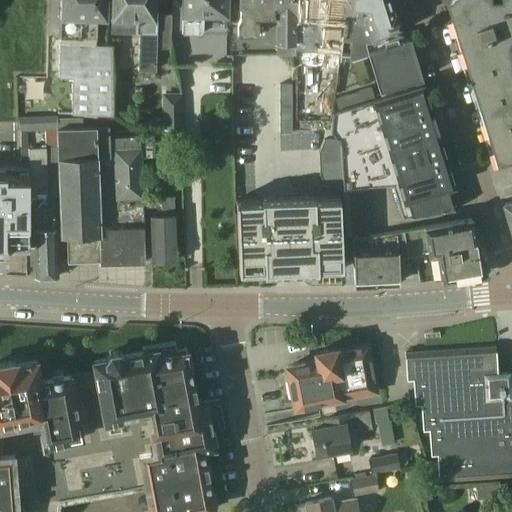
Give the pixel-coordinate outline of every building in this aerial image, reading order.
[(59,0),(60,18),(58,77),(72,78),(72,113),(111,113),(111,56),(111,46),(105,45),(94,45),(95,20),(107,20),(106,0),(59,0)] [(109,0),(109,33),(138,33),(137,70),(155,70),(156,48),(170,49),(171,14),(155,14),(155,0),(109,0)] [(181,0),(181,32),(226,32),(226,23),(227,4),(226,0),(181,0)] [(238,23),(237,35),(258,35),(258,18),(273,18),(276,19),(276,54),(291,54),(294,54),(295,16),(294,0),(240,0),(241,18),(238,23)] [(291,54),(291,59),(292,59),(292,70),(311,70),(311,50),(327,51),(327,37),(341,38),(345,0),(301,0),(301,16),(295,16),(294,54),(291,54)] [(345,0),(341,38),(339,57),(349,58),(350,60),(367,54),(367,52),(371,51),(370,42),(382,38),(401,33),(396,13),(393,14),(388,0),(345,0)] [(511,0),(452,0),(451,1),(501,163),(503,163),(511,159),(511,53),(506,34),(509,29),(511,29),(511,0)] [(371,51),(367,52),(367,54),(378,92),(382,91),(388,89),(392,88),(412,81),(414,81),(420,79),(421,79),(420,77),(409,39),(408,39),(404,41),(401,33),(382,38),(370,42),(371,51)] [(332,114),(330,130),(337,139),(339,142),(340,152),(341,163),(341,173),(342,186),(342,189),(365,187),(391,185),(401,218),(459,208),(452,187),(455,187),(438,137),(440,136),(432,109),(430,110),(422,84),(332,114)] [(183,97),(165,98),(165,129),(183,129),(183,97)] [(57,129),(55,129),(58,192),(59,192),(61,236),(67,235),(67,237),(68,262),(100,261),(100,263),(143,262),(140,197),(142,197),(139,137),(114,138),(109,138),(108,126),(83,127),(83,118),(58,118),(58,128),(57,128),(57,129)] [(45,147),(28,148),(30,196),(34,196),(35,213),(34,213),(35,231),(36,251),(37,278),(58,277),(56,230),(55,197),(56,197),(56,192),(58,192),(55,129),(44,129),(45,147)] [(324,140),(319,153),(340,152),(339,142),(337,139),(324,140)] [(340,152),(319,153),(319,163),(341,163),(340,152)] [(341,163),(319,163),(319,174),(341,173),(341,163)] [(0,248),(29,248),(28,167),(0,166),(0,248)] [(341,173),(319,174),(326,187),(342,186),(341,173)] [(365,187),(342,189),(343,201),(367,199),(365,187)] [(261,199),(236,200),(238,258),(239,274),(264,273),(264,275),(269,275),(277,275),(280,274),(301,274),(304,274),(312,273),(318,273),(317,271),(342,270),(339,196),(314,197),(314,194),(298,195),(277,196),(261,197),(261,199)] [(162,216),(151,216),(152,259),(176,258),(174,216),(174,197),(161,197),(162,216)] [(367,199),(343,201),(344,213),(368,210),(367,199)] [(368,210),(344,213),(345,224),(369,222),(368,210)] [(428,225),(351,238),(352,255),(354,285),(388,283),(400,282),(398,256),(414,254),(418,280),(440,277),(440,280),(464,277),(464,279),(488,276),(484,250),(483,250),(477,241),(473,221),(472,218),(464,220),(428,225)] [(369,222),(345,224),(346,237),(371,234),(369,222)] [(213,448),(209,422),(207,415),(204,416),(202,403),(196,404),(187,352),(177,353),(175,341),(142,348),(143,352),(125,356),(118,351),(110,353),(105,360),(94,362),(96,371),(94,372),(96,386),(99,385),(106,422),(122,418),(120,411),(149,406),(158,455),(145,458),(154,504),(147,505),(148,511),(195,511),(213,509),(202,450),(213,448)] [(287,367),(294,406),(375,391),(366,345),(336,351),(335,348),(316,352),(317,361),(287,367)] [(439,479),(511,475),(511,384),(509,385),(498,373),(496,348),(405,353),(406,379),(412,379),(413,403),(420,403),(421,429),(429,428),(430,453),(437,453),(439,479)] [(19,511),(19,507),(12,507),(8,460),(0,460),(0,423),(43,415),(48,443),(68,440),(65,426),(78,424),(69,377),(40,382),(36,362),(17,365),(16,361),(0,364),(0,511),(19,511)] [(158,391),(0,417),(0,511),(60,511),(61,507),(151,490),(150,486),(150,484),(173,480),(158,391)] [(376,408),(383,443),(395,440),(388,406),(376,408)] [(327,427),(322,428),(311,430),(313,440),(311,440),(313,450),(315,450),(316,455),(350,448),(346,429),(356,427),(357,431),(371,428),(368,410),(326,418),(327,427)] [(371,474),(400,468),(397,453),(368,458),(371,474)] [(353,496),(378,491),(375,474),(350,479),(353,496)] [(506,483),(476,486),(477,498),(507,495),(506,483)] [(358,511),(356,499),(332,503),(331,497),(305,502),(307,511),(358,511)]
